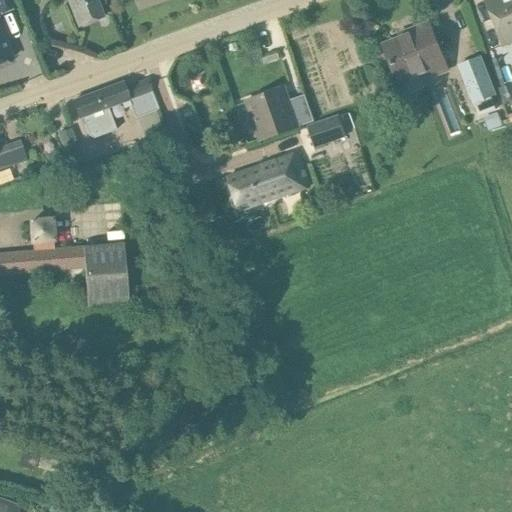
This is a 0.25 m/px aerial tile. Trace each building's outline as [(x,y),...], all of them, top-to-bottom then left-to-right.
[(0,0),(0,15),(17,9),(13,0),(0,0)] [(67,0),(78,26),(102,16),(95,0),(67,0)] [(511,42),(511,0),(488,0),(486,1),(504,46),(511,42)] [(0,66),(13,61),(10,53),(7,45),(9,44),(0,22),(0,66)] [(382,44),(397,83),(428,71),(430,78),(447,71),(429,25),(423,27),(423,28),(382,44)] [(495,94),(481,56),(457,64),(472,103),(495,94)] [(121,83),(72,101),(78,117),(80,117),(87,137),(92,139),(116,130),(107,107),(120,102),(123,109),(130,107),(135,119),(157,110),(150,92),(152,91),(147,79),(123,88),(121,83)] [(285,85),(243,100),(258,142),(300,127),(299,126),(314,121),(304,95),(290,100),(285,85)] [(305,125),(314,152),(327,148),(326,143),(346,137),(338,114),(305,125)] [(0,169),(26,161),(19,140),(0,145),(0,169)] [(238,211),(310,186),(298,151),(226,177),(238,211)] [(24,174),(10,179),(12,184),(26,179),(24,174)] [(0,251),(0,275),(81,269),(79,245),(52,247),(52,243),(55,243),(53,217),(27,219),(29,244),(31,244),(32,249),(0,251)] [(122,242),(82,246),(87,307),(127,304),(122,242)] [(0,511),(18,511),(20,505),(0,497),(0,511)]
